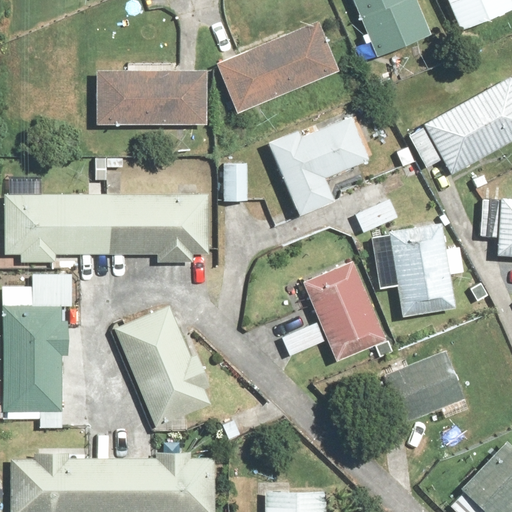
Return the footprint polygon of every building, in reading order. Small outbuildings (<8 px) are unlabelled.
[(412,0),(359,0),(376,53),(424,38),(412,0)] [(500,0),(450,0),(460,25),(503,7),(500,0)] [(317,26),(226,68),(247,115),(339,73),(317,26)] [(206,72),(100,73),(100,121),(206,120),(206,72)] [(511,78),(421,120),(444,169),(511,137),(511,78)] [(266,147),(288,232),(342,218),(320,134),(266,147)] [(249,163),(228,162),(226,200),(247,201),(249,163)] [(0,191),(0,253),(207,257),(208,195),(0,191)] [(390,198),(356,213),(364,230),(397,215),(390,198)] [(511,201),(504,201),(500,258),(511,258),(511,201)] [(379,229),(395,323),(445,314),(429,221),(379,229)] [(352,262),(307,281),(340,359),(385,340),(352,262)] [(2,301),(0,407),(0,417),(59,419),(61,303),(2,301)] [(182,303),(115,327),(149,419),(216,395),(182,303)] [(380,373),(397,426),(458,406),(441,353),(380,373)] [(7,439),(6,511),(215,511),(215,440),(7,439)] [(511,446),(507,442),(461,493),(481,511),(511,511),(511,446)] [(266,486),(265,511),(334,511),(335,486),(266,486)]
